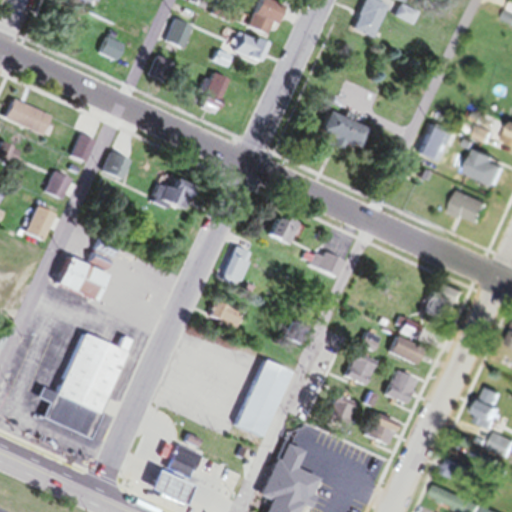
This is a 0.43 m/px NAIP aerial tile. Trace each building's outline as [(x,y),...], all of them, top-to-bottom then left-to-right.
[(91,0),(61,0),(61,4),(87,13),(91,0)] [(382,8),(363,0),(361,0),(346,35),(367,44),(382,8)] [(238,32),(260,42),(273,13),(251,3),(238,32)] [(207,19),(225,28),(233,13),(215,4),(207,19)] [(74,27),(52,20),(46,40),(68,47),(74,27)] [(177,54),(185,33),(176,30),(168,51),(177,54)] [(225,57),(254,69),(262,51),(233,39),(225,57)] [(0,117),(0,130),(37,141),(43,120),(3,108),(0,117)] [(309,140),(351,157),(361,135),(318,118),(309,140)] [(496,148),(511,153),(511,130),(504,127),(496,148)] [(65,163),(80,169),(89,147),(74,140),(65,163)] [(9,152),(0,152),(0,172),(10,172),(9,152)] [(460,185),(492,190),(495,172),(486,170),(487,162),(465,158),(460,185)] [(116,187),(122,172),(109,167),(103,181),(116,187)] [(58,206),(65,185),(46,179),(39,201),(58,206)] [(153,204),(167,212),(175,197),(161,189),(153,204)] [(483,211),(453,196),(442,218),(473,233),(483,211)] [(20,240),(35,247),(46,222),(32,215),(20,240)] [(272,224),(262,242),(285,255),(298,232),(283,223),(280,229),(272,224)] [(246,257),(228,254),(222,285),(240,288),(246,257)] [(82,269),(101,275),(105,263),(86,257),(82,269)] [(330,273),(333,267),(326,263),(319,274),(329,281),(333,275),(330,273)] [(91,309),(102,281),(57,264),(46,291),(91,309)] [(456,297),(427,288),(418,314),(447,323),(456,297)] [(208,330),(230,337),(236,316),(214,309),(208,330)] [(418,334),(401,323),(392,338),(409,349),(418,334)] [(280,344),(295,353),(304,337),(288,329),(280,344)] [(82,446),(126,347),(114,341),(108,355),(73,339),(47,400),(33,393),(28,404),(39,409),(33,425),(82,446)] [(367,358),(372,344),(359,340),(355,354),(367,358)] [(382,359),(409,373),(417,357),(390,343),(382,359)] [(337,385),(358,393),(369,368),(348,359),(337,385)] [(285,379),(254,367),(228,434),(259,446),(285,379)] [(410,387),(388,378),(377,402),(400,412),(410,387)] [(318,424),(339,435),(351,410),(331,399),(318,424)] [(464,421),(474,426),(472,430),(485,438),(496,419),(473,406),(464,421)] [(389,429),(364,420),(356,444),(381,453),(389,429)] [(482,456),(502,465),(510,449),(489,439),(482,456)] [(300,511),(311,485),(288,477),(295,457),(273,449),(254,503),(259,506),(256,511),(289,511),(290,511),(293,511),(300,511)] [(159,474),(180,485),(191,462),(170,452),(159,474)] [(475,511),(429,491),(423,504),(439,511),(475,511)]
